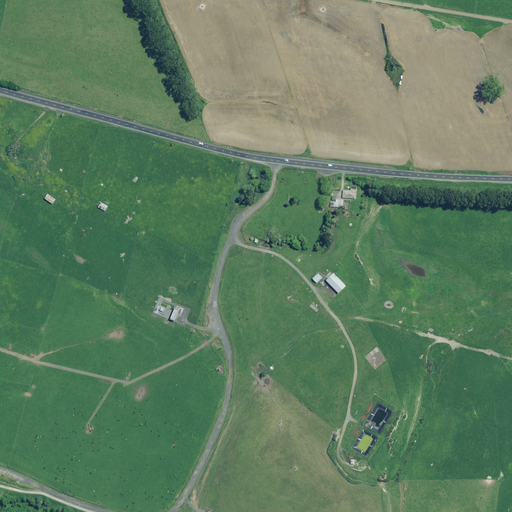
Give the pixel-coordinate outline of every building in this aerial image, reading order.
[(7,133),(5,135),(6,136),(4,137),(6,139),(7,137),(9,139),(11,138),(15,141),(19,138),(17,136),(19,134),(13,127),(11,121),(3,124),(7,132),(7,133)] [(12,149),(9,145),(3,151),(7,154),(12,149)] [(30,151),(24,147),(18,154),(26,161),(29,158),(32,160),(34,158),(28,153),(30,151)] [(39,160),(37,159),(36,160),(35,159),(29,167),(33,170),(37,164),(36,164),(39,160)] [(351,190),(351,191),(343,190),(343,198),(355,199),(356,190),(351,190)] [(56,199),(48,194),(45,199),(53,204),(56,199)] [(101,202),(98,207),(105,211),(108,206),(101,202)] [(322,278),(318,273),(312,278),(317,283),(322,278)] [(347,286),(334,273),(332,275),(331,274),(329,275),(331,277),(328,280),(327,281),(339,293),(347,286)] [(179,310),(175,308),(171,319),(174,321),(179,310)]
